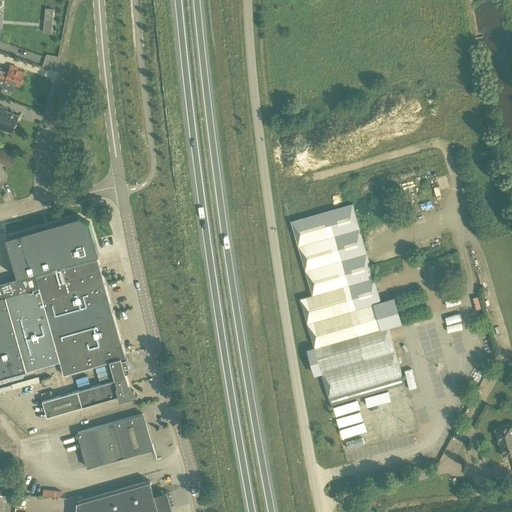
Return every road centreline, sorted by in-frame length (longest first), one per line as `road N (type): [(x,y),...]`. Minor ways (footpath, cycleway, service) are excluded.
road 1 (trunk): [(176,0),(216,310),(253,511)]
road 2 (trunk): [(271,511),(230,303),(196,0)]
road 3 (unclassified): [(250,0),(274,243),(313,481)]
road 4 (tertiary): [(199,511),(119,185)]
road 5 (tertiary): [(119,185),(98,0)]
road 6 (residential): [(51,189),(47,138),(67,33)]
